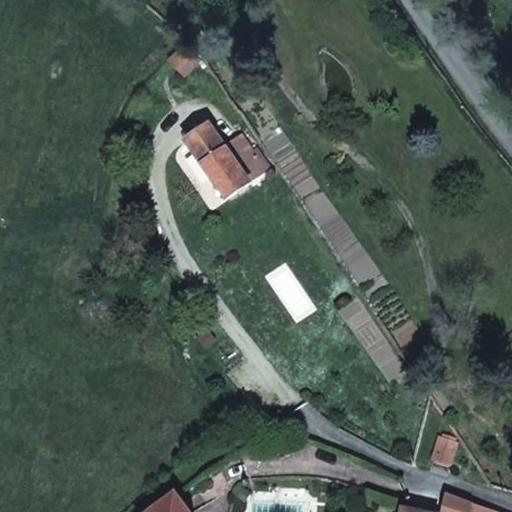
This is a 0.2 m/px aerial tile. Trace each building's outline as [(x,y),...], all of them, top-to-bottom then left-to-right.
[(209,127),(187,142),(228,201),(243,224),(266,208),(250,185),(225,150),(209,127)] [(225,150),(250,185),(272,169),(248,134),(225,150)] [(433,460),(451,466),(458,442),(440,438),(433,460)] [(151,511),(188,511),(175,494),(151,511)] [(487,511),(488,509),(447,496),(444,511),(487,511)]
